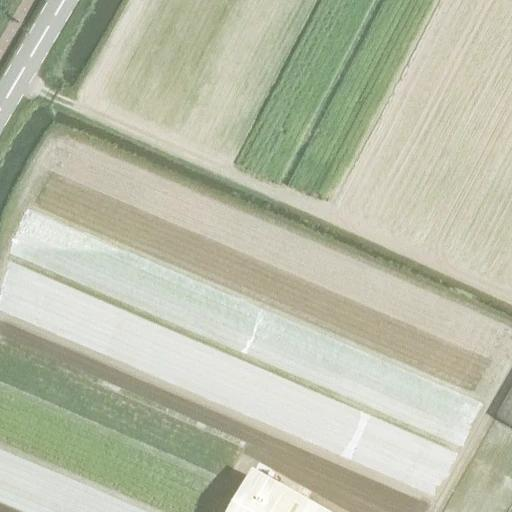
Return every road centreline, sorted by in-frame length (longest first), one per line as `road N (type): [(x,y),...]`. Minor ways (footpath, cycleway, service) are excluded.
road 1 (track): [(22,80),(511,299)]
road 2 (tertiary): [(0,120),(67,0)]
